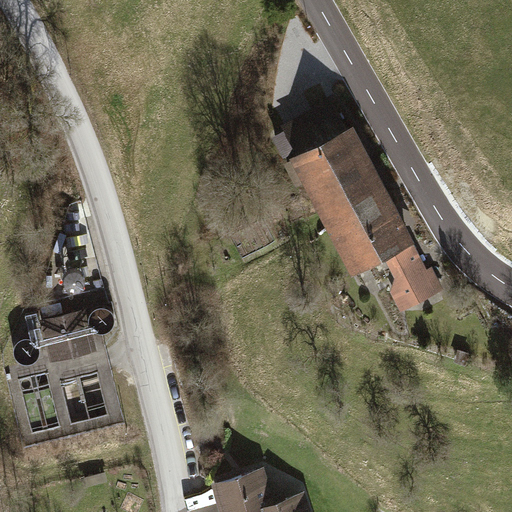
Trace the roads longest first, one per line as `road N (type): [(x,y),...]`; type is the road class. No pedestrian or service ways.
road 1 (tertiary): [(179,511),(104,204),(10,0)]
road 2 (tertiary): [(511,290),(452,236),(316,0)]
